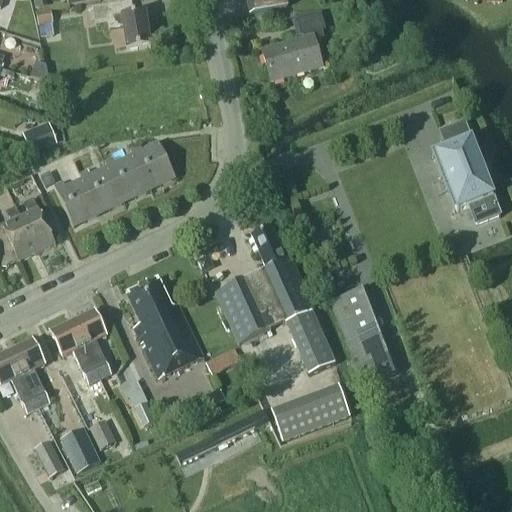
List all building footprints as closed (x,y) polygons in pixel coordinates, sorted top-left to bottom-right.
[(32,0),(34,11),(46,9),(44,0),(32,0)] [(250,0),(255,17),(286,9),(284,0),(250,0)] [(94,24),(106,22),(108,31),(122,29),(126,52),(149,49),(144,15),(132,17),(129,5),(92,10),(94,24)] [(36,14),(40,39),(53,37),(51,24),(52,24),(50,12),(36,14)] [(320,31),(324,30),(320,17),(297,23),(302,41),(261,53),(265,68),(266,67),(271,84),(321,69),(312,39),(322,37),(320,31)] [(48,85),(46,67),(36,64),(31,80),(48,85)] [(434,157),(456,213),(468,208),(475,226),(498,217),(498,218),(499,218),(485,181),(487,175),(484,168),(478,165),(462,124),(461,124),(462,125),(439,134),(446,152),(434,157)] [(22,136),(30,157),(56,146),(48,126),(22,136)] [(129,152),(131,157),(148,193),(174,181),(157,145),(140,153),(137,148),(129,152)] [(123,205),(148,193),(131,157),(114,165),(112,161),(104,165),(106,169),(123,205)] [(79,176),(81,181),(98,217),(123,205),(106,169),(89,178),(87,173),(79,176)] [(72,229),(98,217),(81,181),(64,189),(62,185),(53,189),(72,229)] [(19,219),(37,255),(54,246),(37,210),(36,210),(32,201),(22,206),(27,215),(19,219)] [(0,227),(0,228),(0,229),(17,263),(17,264),(37,255),(19,219),(15,210),(5,214),(9,223),(0,227)] [(0,270),(17,263),(0,229),(0,270)] [(337,366),(327,343),(290,259),(287,252),(281,254),(270,230),(251,238),(266,272),(215,295),(238,346),(285,325),(308,379),(337,366)] [(171,310),(158,283),(157,282),(125,298),(139,327),(133,330),(140,346),(143,345),(144,349),(142,350),(158,381),(202,360),(177,307),(171,310)] [(362,292),(329,305),(356,373),(389,360),(362,292)] [(93,314),(72,324),(99,381),(110,376),(95,343),(105,339),(93,314)] [(99,381),(72,324),(49,334),(61,359),(72,354),(88,387),(99,381)] [(32,342),(10,353),(39,411),(49,406),(33,373),(44,367),(32,342)] [(242,367),(234,351),(205,365),(213,381),(242,367)] [(0,387),(10,383),(23,409),(27,417),(39,411),(10,353),(0,357),(0,387)] [(282,445),(350,420),(338,389),(270,413),(282,445)] [(220,392),(204,399),(209,411),(225,403),(220,392)] [(53,426),(64,421),(58,406),(47,410),(53,426)] [(134,411),(143,430),(155,424),(146,406),(134,411)] [(89,432),(100,454),(116,446),(105,424),(89,432)] [(99,465),(83,433),(60,444),(75,477),(99,465)] [(34,452),(50,480),(65,473),(49,444),(34,452)]
